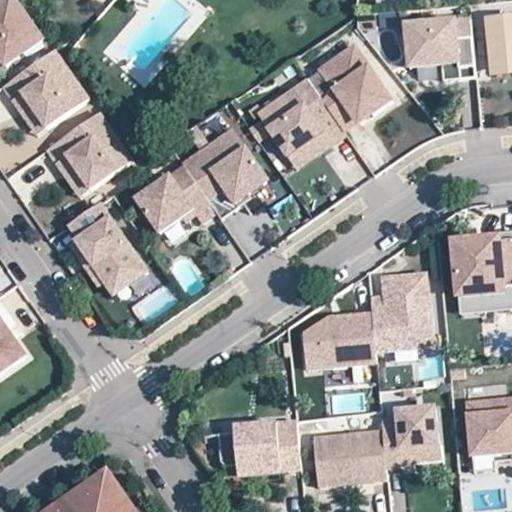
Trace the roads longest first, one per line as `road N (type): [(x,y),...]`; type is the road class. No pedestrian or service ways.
road 1 (residential): [(511,166),(446,177),(125,397)]
road 2 (residential): [(0,216),(125,397)]
road 3 (residential): [(125,397),(0,484)]
road 4 (residential): [(203,511),(125,397)]
